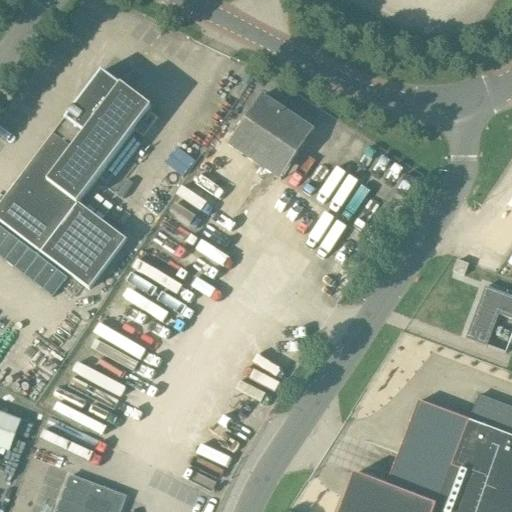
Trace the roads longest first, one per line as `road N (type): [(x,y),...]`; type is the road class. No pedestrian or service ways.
road 1 (unclassified): [(458,105),(466,146),(452,200),(250,511)]
road 2 (unclassified): [(187,0),(389,103),(458,105)]
